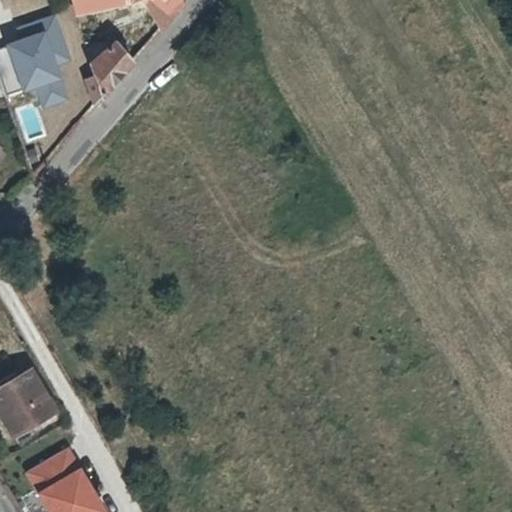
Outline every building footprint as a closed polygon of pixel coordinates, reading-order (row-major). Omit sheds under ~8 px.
[(73,0),(79,21),(147,4),(150,9),(165,30),(186,4),(184,0),(73,0)] [(19,41),(0,47),(0,79),(7,100),(36,90),(42,109),(69,100),(57,65),(71,60),(55,14),(15,28),(19,41)] [(106,97),(137,64),(120,44),(102,58),(97,62),(95,65),(97,70),(103,90),(106,97)] [(103,90),(97,70),(89,72),(96,92),(103,90)] [(38,363),(0,384),(0,408),(16,436),(64,409),(38,363)] [(110,511),(72,444),(26,470),(49,511),(110,511)]
